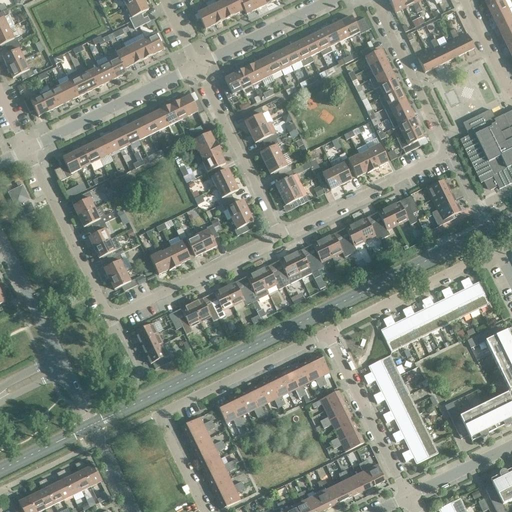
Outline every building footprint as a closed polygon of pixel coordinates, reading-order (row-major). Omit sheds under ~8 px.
[(148,10),(143,0),(142,0),(126,8),(131,18),(129,19),(132,25),(137,22),(143,19),(141,14),(148,10)] [(234,16),(226,0),(225,0),(217,4),(225,20),(234,16)] [(226,0),(234,16),(244,11),(238,0),(226,0)] [(251,0),(238,0),(244,11),(246,15),(256,10),(251,0)] [(266,6),(263,0),(251,0),(256,10),(266,6)] [(405,9),(400,0),(388,0),(395,14),(405,9)] [(415,4),(412,0),(400,0),(405,9),(412,5),(415,4)] [(422,0),(412,0),(415,4),(412,5),(414,10),(419,7),(417,3),(422,0)] [(484,0),(488,8),(504,0),(484,0)] [(509,10),(504,0),(488,8),(493,18),(509,10)] [(225,20),(217,4),(207,9),(215,25),(225,20)] [(215,25),(207,9),(197,14),(205,30),(215,25)] [(511,20),(511,15),(509,10),(493,18),(498,28),(511,20)] [(0,33),(8,29),(14,26),(9,16),(6,17),(3,12),(0,13),(0,33)] [(147,17),(143,19),(137,22),(139,27),(150,22),(147,17)] [(351,17),(341,22),(349,38),(359,33),(359,35),(365,32),(359,21),(354,23),(351,17)] [(365,18),(360,21),(359,21),(365,32),(370,30),(365,18)] [(421,18),(412,22),(415,28),(424,24),(421,18)] [(511,32),(511,20),(498,28),(503,37),(511,32)] [(349,38),(341,22),(331,27),(339,43),(349,38)] [(339,43),(331,27),(322,31),(330,47),(339,43)] [(13,39),(8,29),(0,33),(0,46),(4,44),(7,49),(18,44),(17,39),(16,38),(13,39)] [(332,52),(330,47),(322,31),(312,36),(320,52),(322,57),(332,52)] [(511,44),(511,32),(503,37),(507,47),(511,44)] [(459,39),(457,34),(452,36),(454,41),(447,44),(454,59),(464,54),(456,40),(459,39)] [(155,35),(145,40),(153,56),(163,51),(155,35)] [(474,49),(467,35),(459,39),(456,40),(464,54),(474,49)] [(320,52),(312,36),(302,41),(310,57),(320,52)] [(153,56),(145,40),(135,44),(143,60),(153,56)] [(313,62),(310,57),(302,41),(293,46),(300,62),(303,67),(313,62)] [(19,43),(18,44),(7,49),(9,54),(2,58),(7,68),(24,60),(19,50),(21,49),(19,43)] [(143,60),(135,44),(126,49),(133,65),(143,60)] [(440,48),(437,44),(432,46),(435,50),(427,54),(435,69),(444,64),(437,49),(440,48)] [(454,59),(447,44),(440,48),(437,49),(444,64),(454,59)] [(300,62),(293,46),(283,51),(291,67),(300,62)] [(133,65),(126,49),(115,54),(118,58),(124,70),(133,65)] [(364,58),(369,68),(385,61),(381,50),(364,58)] [(291,67),(283,51),(273,55),(281,71),(291,67)] [(435,69),(427,54),(417,59),(424,74),(435,69)] [(281,71),(273,55),(263,60),(271,76),(281,71)] [(118,58),(108,63),(116,79),(126,74),(124,70),(118,58)] [(29,70),(24,60),(7,68),(12,79),(20,75),(22,81),(34,75),(31,69),(29,70)] [(271,76),(263,60),(254,65),(261,81),(271,76)] [(390,70),(385,61),(369,68),(374,78),(390,70)] [(116,79),(108,63),(98,68),(106,84),(116,79)] [(261,81),(254,65),(244,70),(252,86),(261,81)] [(106,84),(98,68),(89,72),(97,89),(106,84)] [(254,91),(252,86),(244,70),(234,74),(242,90),(245,96),(254,91)] [(395,80),(390,70),(374,78),(379,88),(395,80)] [(97,89),(89,72),(79,77),(87,93),(97,89)] [(242,90),(234,74),(224,79),(227,86),(222,88),(227,100),(233,97),(232,95),(242,90)] [(87,93),(79,77),(69,82),(77,98),(87,93)] [(400,90),(395,80),(379,88),(384,97),(400,90)] [(77,98),(69,82),(60,87),(67,103),(77,98)] [(67,103),(60,87),(50,91),(58,108),(67,103)] [(404,99),(400,90),(384,97),(379,100),(384,109),(404,99)] [(58,108),(50,91),(40,96),(48,112),(58,108)] [(48,112),(40,96),(31,101),(30,99),(24,102),(29,113),(35,111),(38,117),(48,112)] [(198,115),(204,112),(198,100),(193,103),(190,96),(179,101),(187,117),(197,113),(198,115)] [(409,109),(404,99),(384,109),(389,119),(393,117),(409,109)] [(187,117),(179,101),(170,106),(178,122),(187,117)] [(178,122),(170,106),(160,111),(168,127),(178,122)] [(244,123),(249,133),(266,125),(261,115),(263,114),(260,108),(249,114),(251,119),(244,123)] [(414,119),(409,109),(393,117),(398,126),(414,119)] [(511,110),(511,111),(495,119),(492,114),(490,110),(463,124),(469,136),(460,140),(481,184),(483,182),(487,190),(490,191),(498,187),(499,190),(511,183),(511,110)] [(168,127),(160,111),(150,116),(158,132),(168,127)] [(210,123),(204,112),(198,115),(204,126),(210,123)] [(158,132),(150,116),(141,120),(148,136),(158,132)] [(419,128),(414,119),(398,126),(392,129),(397,139),(419,128)] [(148,136),(141,120),(131,125),(139,141),(148,136)] [(270,123),(266,125),(249,133),(255,144),(262,141),(264,145),(276,140),(278,139),(270,123)] [(292,123),(287,125),(290,132),(295,130),(292,123)] [(139,141),(131,125),(121,130),(129,146),(139,141)] [(424,139),(419,128),(397,139),(405,154),(420,147),(417,142),(424,139)] [(129,146),(121,130),(111,135),(119,151),(129,146)] [(197,153),(198,153),(198,152),(215,144),(214,143),(210,133),(192,142),(197,153)] [(119,151),(111,135),(102,139),(109,155),(119,151)] [(109,155),(102,139),(92,144),(100,160),(109,155)] [(279,145),(276,140),(264,145),(267,150),(259,154),(265,165),(281,156),(276,146),(279,145)] [(158,141),(153,144),(155,150),(161,147),(158,141)] [(216,143),(214,143),(215,144),(198,152),(198,153),(203,162),(220,154),(220,155),(221,154),(216,143)] [(100,160),(92,144),(82,149),(90,165),(100,160)] [(368,151),(368,152),(369,151),(377,168),(378,168),(388,163),(379,145),(368,151)] [(303,146),(298,149),(301,155),(307,152),(303,146)] [(90,165),(82,149),(72,154),(80,170),(90,165)] [(393,150),(387,153),(391,161),(397,158),(393,150)] [(314,151),(308,154),(309,162),(317,158),(314,151)] [(368,152),(359,156),(367,173),(366,173),(367,174),(378,169),(378,168),(377,168),(369,151),(368,152)] [(80,170),(72,154),(62,159),(66,165),(60,168),(65,179),(72,176),(71,174),(80,170)] [(203,162),(202,162),(207,173),(218,168),(225,165),(220,155),(220,154),(203,162)] [(359,155),(348,160),(353,171),(356,178),(366,173),(367,173),(359,156),(359,155)] [(286,167),(281,156),(265,165),(270,175),(277,172),(280,177),(291,171),(289,165),(286,167)] [(343,164),(333,169),(341,186),(351,181),(348,173),(353,171),(348,160),(348,159),(342,162),(343,164)] [(65,179),(60,168),(54,171),(59,182),(65,179)] [(207,173),(206,174),(209,180),(211,178),(216,189),(233,180),(227,170),(220,173),(218,168),(207,173)] [(341,186),(333,169),(323,174),(321,172),(315,175),(321,186),(327,184),(330,191),(341,186)] [(294,176),(291,171),(280,177),(282,182),(275,185),(280,196),(297,188),(292,178),(294,176)] [(238,191),(233,180),(216,189),(221,199),(219,200),(221,205),(233,199),(231,195),(238,191)] [(426,190),(432,200),(450,192),(447,185),(445,186),(443,182),(426,190)] [(301,185),(297,188),(280,196),(285,206),(292,203),(295,208),(309,202),(301,185)] [(320,185),(313,189),(317,197),(324,194),(320,185)] [(29,200),(22,186),(8,193),(15,207),(21,205),(22,207),(21,208),(24,215),(34,210),(31,203),(30,203),(29,201),(29,200)] [(73,207),(78,217),(94,209),(90,199),(92,198),(89,192),(77,198),(80,203),(73,207)] [(450,192),(432,200),(437,211),(455,202),(452,196),(450,197),(448,193),(450,192)] [(405,200),(408,207),(410,211),(417,208),(411,197),(405,200)] [(235,204),(233,199),(221,205),(224,211),(226,210),(231,220),(248,212),(243,201),(235,204)] [(455,202),(437,211),(432,214),(438,227),(456,218),(455,215),(460,213),(457,206),(455,207),(453,203),(455,202)] [(399,203),(388,208),(397,226),(408,221),(410,226),(416,223),(412,215),(410,211),(408,207),(403,210),(399,203)] [(100,207),(94,209),(78,217),(83,228),(90,225),(93,230),(104,224),(115,219),(112,213),(105,216),(100,207)] [(397,226),(388,208),(378,213),(381,220),(375,223),(383,239),(389,236),(387,231),(397,226)] [(253,222),(248,212),(231,220),(236,230),(234,231),(237,237),(249,231),(246,226),(253,222)] [(217,219),(210,222),(214,228),(220,225),(217,219)] [(366,219),(356,224),(364,242),(375,237),(377,242),(383,239),(375,223),(370,226),(366,219)] [(107,229),(104,224),(93,230),(95,234),(88,238),(93,249),(110,241),(105,230),(107,229)] [(364,242),(356,224),(345,230),(348,236),(343,239),(350,255),(357,252),(354,247),(364,242)] [(207,231),(197,236),(205,252),(216,247),(212,240),(218,237),(212,226),(206,229),(207,231)] [(131,230),(126,233),(129,240),(135,237),(131,230)] [(334,235),(323,240),(332,258),(342,253),(344,258),(350,255),(343,239),(337,242),(334,235)] [(423,235),(416,238),(419,244),(426,240),(423,235)] [(205,252),(197,236),(187,241),(186,238),(180,241),(180,243),(181,243),(186,253),(191,250),(195,258),(205,252)] [(116,238),(110,241),(93,249),(98,259),(106,256),(108,261),(120,255),(123,253),(116,238)] [(332,258),(323,240),(312,246),(315,253),(310,255),(317,271),(318,271),(321,270),(324,268),(321,263),(332,258)] [(181,243),(180,243),(170,248),(170,249),(171,249),(179,265),(180,265),(190,260),(186,253),(181,243)] [(170,249),(161,253),(161,254),(169,270),(168,271),(169,272),(180,266),(180,265),(179,265),(171,249),(170,249)] [(301,251),(290,257),(301,279),(311,274),(314,280),(320,277),(317,271),(310,255),(304,258),(301,251)] [(158,276),(168,271),(169,270),(161,254),(161,253),(161,252),(149,258),(158,276)] [(144,254),(139,257),(142,264),(147,261),(144,254)] [(122,261),(120,255),(108,261),(111,266),(103,269),(109,280),(125,272),(120,262),(122,261)] [(301,279),(290,257),(279,262),(283,269),(277,271),(285,287),(301,279)] [(363,260),(356,263),(359,268),(366,265),(363,260)] [(148,262),(140,265),(144,273),(152,269),(148,262)] [(268,267),(257,273),(266,291),(276,286),(278,290),(285,287),(277,271),(271,274),(268,267)] [(130,282),(125,272),(109,280),(114,290),(121,287),(124,292),(137,286),(134,280),(130,282)] [(266,291),(257,273),(246,278),(250,285),(244,288),(252,303),(268,295),(266,291)] [(143,277),(136,280),(138,285),(145,282),(143,277)] [(468,279),(464,281),(479,310),(489,305),(479,284),(472,287),(468,279)] [(479,310),(464,281),(460,282),(464,291),(459,293),(469,315),(479,310)] [(235,284),(224,289),(233,307),(243,302),(246,306),(252,303),(244,288),(238,290),(235,284)] [(59,298),(67,293),(65,288),(56,292),(59,298)] [(449,288),(445,290),(459,319),(469,315),(459,293),(453,296),(449,288)] [(233,307),(224,289),(213,294),(217,301),(211,304),(219,320),(225,316),(223,312),(233,307)] [(459,319),(445,290),(441,292),(445,300),(439,303),(450,324),(459,319)] [(298,294),(291,298),(294,303),(300,300),(298,294)] [(430,298),(426,300),(440,329),(450,324),(439,303),(433,306),(430,298)] [(202,300),(191,305),(200,323),(210,318),(213,323),(219,320),(211,304),(205,307),(202,300)] [(440,329),(426,300),(422,301),(426,310),(420,312),(430,334),(440,329)] [(200,323),(191,305),(181,310),(184,317),(178,320),(180,324),(182,328),(186,336),(192,333),(190,328),(200,323)] [(410,307),(406,309),(421,338),(430,334),(420,312),(414,315),(410,307)] [(258,316),(259,318),(265,315),(262,309),(256,312),(258,316)] [(421,338),(406,309),(402,311),(406,319),(400,322),(411,343),(421,338)] [(169,316),(174,327),(180,324),(178,320),(175,313),(169,316)] [(258,316),(251,320),(253,325),(260,322),(259,318),(258,316)] [(391,317),(387,319),(401,348),(411,343),(400,322),(395,325),(391,317)] [(401,348),(387,319),(383,320),(387,328),(381,332),(387,345),(391,353),(401,348)] [(137,337),(140,344),(158,335),(152,324),(136,332),(138,337),(137,337)] [(500,325),(467,341),(471,349),(485,342),(503,333),(500,325)] [(503,333),(485,342),(491,354),(497,366),(511,358),(511,339),(511,340),(506,331),(503,333)] [(163,345),(158,335),(140,344),(142,343),(144,347),(142,348),(145,354),(163,345)] [(168,356),(163,345),(145,354),(147,353),(149,358),(147,358),(150,365),(152,364),(164,358),(168,356)] [(424,346),(418,348),(421,354),(426,351),(424,346)] [(320,355),(310,360),(323,387),(326,385),(322,377),(329,374),(320,355)] [(395,367),(390,356),(368,367),(372,373),(364,377),(365,381),(395,367)] [(164,358),(152,364),(155,370),(167,364),(164,358)] [(511,358),(497,366),(503,378),(508,390),(509,390),(511,388),(511,358)] [(323,387),(310,360),(299,365),(308,384),(315,381),(319,389),(323,387)] [(308,384),(299,365),(289,370),(302,397),(306,395),(302,387),(308,384)] [(400,376),(395,367),(365,381),(367,385),(375,381),(378,387),(400,376)] [(302,397),(289,370),(279,375),(288,394),(295,391),(298,399),(302,397)] [(288,394),(279,375),(268,380),(281,407),(285,405),(281,397),(288,394)] [(404,386),(400,376),(378,387),(381,392),(373,396),(375,400),(404,386)] [(281,407),(268,380),(258,385),(267,404),(274,401),(278,409),(281,407)] [(267,404),(258,385),(248,390),(261,417),(265,415),(261,407),(267,404)] [(409,396),(404,386),(375,400),(377,404),(385,400),(388,406),(409,396)] [(495,400),(483,405),(494,427),(502,423),(504,427),(504,426),(505,427),(506,427),(507,427),(508,427),(509,427),(509,426),(510,426),(510,425),(511,425),(511,424),(511,423),(509,419),(511,417),(511,388),(509,390),(508,390),(506,391),(507,394),(495,400)] [(261,417),(248,390),(238,395),(247,414),(253,411),(257,419),(261,417)] [(343,402),(338,392),(320,401),(312,405),(313,409),(322,405),(325,411),(343,402)] [(247,414),(238,395),(227,400),(241,427),(244,425),(240,417),(247,414)] [(414,405),(409,396),(388,406),(391,412),(383,416),(384,420),(414,405)] [(241,427),(227,400),(217,405),(226,424),(233,421),(237,429),(241,427)] [(348,413),(343,402),(325,411),(328,418),(320,422),(322,426),(348,413)] [(452,403),(444,407),(454,427),(462,423),(459,417),(452,403)] [(419,415),(414,405),(384,420),(386,424),(394,420),(397,426),(419,415)] [(459,417),(462,423),(468,436),(470,439),(478,435),(480,438),(481,438),(481,439),(482,439),(483,439),(484,439),(485,439),(485,438),(486,438),(486,437),(487,437),(487,436),(487,435),(486,431),(494,427),(483,405),(471,411),(459,417)] [(353,423),(348,413),(322,426),(323,429),(332,425),(335,432),(353,423)] [(423,425),(419,415),(397,426),(400,431),(392,435),(394,439),(423,425)] [(181,427),(186,438),(213,425),(211,421),(203,425),(200,418),(181,427)] [(358,433),(353,423),(335,432),(338,438),(330,442),(332,446),(358,433)] [(462,423),(454,427),(461,440),(468,436),(462,423)] [(215,428),(213,425),(186,438),(191,448),(210,439),(207,432),(215,428)] [(428,434),(423,425),(394,439),(396,443),(404,439),(407,445),(428,434)] [(364,444),(358,433),(332,446),(333,450),(342,446),(345,453),(364,444)] [(433,444),(428,434),(407,445),(410,451),(402,455),(403,459),(433,444)] [(213,446),(210,439),(191,448),(196,458),(223,445),(221,442),(213,446)] [(438,454),(433,444),(403,459),(405,462),(413,459),(416,465),(438,454)] [(225,449),(223,445),(196,458),(201,469),(220,460),(217,453),(225,449)] [(223,466),(220,460),(201,469),(206,479),(233,466),(231,462),(223,466)] [(82,461),(78,463),(90,487),(100,483),(92,467),(86,469),(82,461)] [(366,461),(362,463),(374,487),(385,482),(377,466),(370,470),(366,461)] [(90,487),(78,463),(75,465),(79,473),(73,476),(81,492),(90,487)] [(374,487),(362,463),(359,465),(363,473),(356,476),(364,492),(374,487)] [(235,469),(233,466),(206,479),(211,489),(230,480),(227,473),(235,469)] [(64,470),(60,472),(72,496),(81,492),(73,476),(68,478),(64,470)] [(346,471),(342,473),(353,497),(364,492),(356,476),(350,480),(346,471)] [(502,471),(501,472),(500,472),(499,473),(499,474),(499,475),(498,476),(500,479),(491,484),(493,486),(502,505),(511,500),(511,473),(508,476),(506,472),(505,472),(504,472),(503,471),(502,471)] [(72,496),(60,472),(56,474),(60,482),(55,485),(63,501),(72,496)] [(353,497),(342,473),(338,475),(342,483),(336,486),(343,502),(353,497)] [(46,479),(42,481),(54,505),(63,501),(55,485),(50,488),(46,479)] [(233,487),(230,480),(211,489),(216,499),(243,486),(241,483),(233,487)] [(54,505),(42,481),(38,483),(42,491),(37,494),(45,510),(54,505)] [(325,481),(321,483),(333,507),(343,502),(336,486),(329,490),(325,481)] [(333,507),(321,483),(318,485),(322,493),(315,497),(323,511),(333,507)] [(245,490),(243,486),(216,499),(221,510),(240,501),(237,494),(245,490)] [(502,505),(493,486),(485,490),(496,511),(505,511),(502,505)] [(478,490),(471,494),(474,500),(481,496),(478,490)] [(304,492),(301,493),(309,511),(322,511),(323,511),(315,497),(308,500),(304,492)] [(102,493),(95,496),(99,503),(105,500),(102,493)] [(309,511),(301,493),(297,495),(299,500),(293,503),(297,511),(309,511)] [(40,511),(45,510),(37,494),(27,498),(34,511),(40,511)] [(34,511),(27,498),(18,503),(20,507),(14,510),(14,511),(34,511)] [(93,498),(86,502),(90,508),(96,505),(93,498)] [(459,511),(465,509),(460,499),(439,510),(439,511),(459,511)] [(284,502),(280,503),(284,511),(297,511),(293,503),(286,506),(284,502)] [(86,503),(81,505),(83,511),(89,508),(86,503)] [(284,511),(280,503),(277,505),(279,510),(274,511),(284,511)]
